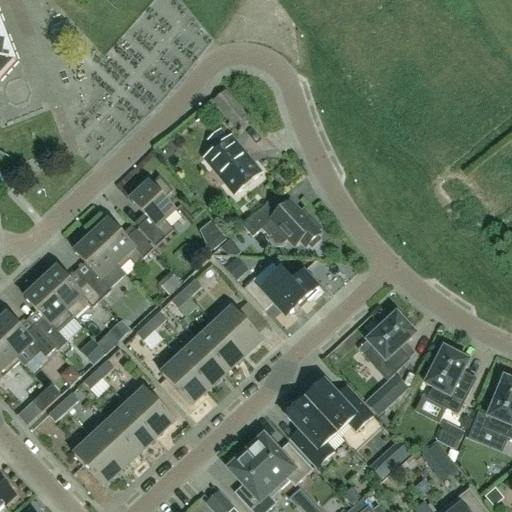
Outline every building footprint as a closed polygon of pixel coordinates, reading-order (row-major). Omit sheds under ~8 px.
[(0,0),(0,77),(16,61),(0,19),(0,0)] [(213,102),(234,127),(246,116),(226,92),(213,102)] [(262,175),(231,138),(228,141),(220,131),(211,139),(218,149),(204,161),(235,198),(262,175)] [(152,187),(149,185),(131,202),(149,220),(138,230),(156,249),(175,232),(166,222),(175,213),(163,200),(171,193),(172,194),(173,193),(160,178),(158,179),(159,180),(152,187)] [(262,232),(277,248),(283,248),(289,243),(294,249),(300,243),(306,249),(308,246),(311,249),(320,241),(317,238),(320,235),(318,233),(321,230),(310,218),(307,221),(290,203),(275,216),(267,207),(243,229),(254,240),(262,232)] [(96,234),(91,239),(117,267),(120,271),(130,262),(136,268),(154,251),(136,231),(126,241),(107,220),(94,231),(96,234)] [(201,232),(212,254),(227,242),(212,223),(201,232)] [(117,267),(91,239),(75,253),(96,276),(87,285),(103,301),(111,292),(102,281),(117,267)] [(241,252),(230,241),(222,249),(229,256),(237,257),(241,252)] [(233,262),(224,270),(236,282),(245,274),(233,262)] [(57,270),(41,285),(73,319),(74,319),(75,320),(89,307),(93,311),(103,301),(87,285),(79,293),(57,270)] [(261,292),(253,283),(243,291),(264,313),(273,305),(286,319),(305,302),(308,305),(319,294),(317,291),(318,290),(303,274),(291,285),(281,273),(261,292)] [(195,282),(183,292),(190,300),(202,289),(195,282)] [(73,319),(41,285),(25,300),(43,319),(34,327),(56,351),(58,354),(68,344),(58,333),(73,319)] [(190,300),(183,292),(171,303),(178,311),(190,300)] [(215,327),(244,359),(262,342),(233,311),(215,327)] [(160,314),(148,325),(155,332),(167,322),(160,314)] [(416,336),(397,315),(367,343),(373,350),(365,358),(387,382),(394,375),(410,361),(400,351),(416,336)] [(7,316),(0,322),(0,340),(17,359),(18,359),(25,352),(34,361),(41,355),(46,360),(56,351),(34,327),(26,336),(7,316)] [(110,334),(119,344),(131,332),(122,322),(110,334)] [(155,332),(148,325),(136,336),(143,343),(155,332)] [(215,327),(197,344),(226,375),(244,359),(215,327)] [(17,359),(0,340),(0,375),(3,379),(22,362),(18,359),(17,359)] [(106,355),(94,342),(84,351),(97,364),(106,355)] [(197,344),(180,360),(209,391),(226,375),(197,344)] [(469,363),(444,350),(425,386),(433,390),(427,400),(457,416),(472,389),(459,382),(469,363)] [(209,391),(180,360),(162,377),(191,408),(209,391)] [(95,373),(102,381),(114,370),(107,362),(95,373)] [(102,381),(95,373),(84,384),(91,392),(102,381)] [(405,387),(394,375),(387,382),(365,402),(376,414),(405,387)] [(488,418),(478,414),(467,440),(479,445),(485,430),(511,440),(511,382),(504,379),(488,418)] [(313,393),(304,402),(336,437),(348,426),(356,434),(374,417),(353,395),(344,404),(324,383),(322,385),(319,384),(316,385),(313,388),(312,391),(313,393)] [(52,387),(32,405),(42,415),(61,397),(52,387)] [(128,408),(157,440),(175,423),(146,392),(128,408)] [(60,406),(67,414),(79,403),(72,395),(60,406)] [(336,437),(304,402),(297,408),(295,406),(292,408),(289,410),(287,414),(288,416),(286,418),(305,439),(296,448),(317,470),(334,453),(327,445),(336,437)] [(67,414),(60,406),(48,417),(55,424),(67,414)] [(157,440),(128,408),(110,425),(139,456),(157,440)] [(139,456),(110,425),(92,441),(121,472),(139,456)] [(452,428),(444,445),(455,451),(464,435),(452,428)] [(249,452),(247,454),(281,491),(290,483),(295,488),(313,472),(291,448),(284,455),(279,455),(264,438),(261,441),(256,440),(248,448),(249,452)] [(121,472),(92,441),(74,458),(103,489),(121,472)] [(397,443),(369,469),(382,482),(410,456),(397,443)] [(456,471),(437,444),(422,454),(441,481),(456,471)] [(281,491),(247,454),(244,457),(239,456),(231,464),(232,468),(229,471),(244,488),(244,492),(237,498),(250,511),(269,511),(276,506),(271,500),(281,491)] [(0,511),(15,498),(10,493),(13,491),(2,479),(0,480),(0,511)] [(495,489),(485,498),(493,508),(503,499),(495,489)] [(485,511),(469,491),(442,511),(485,511)] [(232,511),(236,510),(222,492),(212,500),(221,511),(232,511)]
